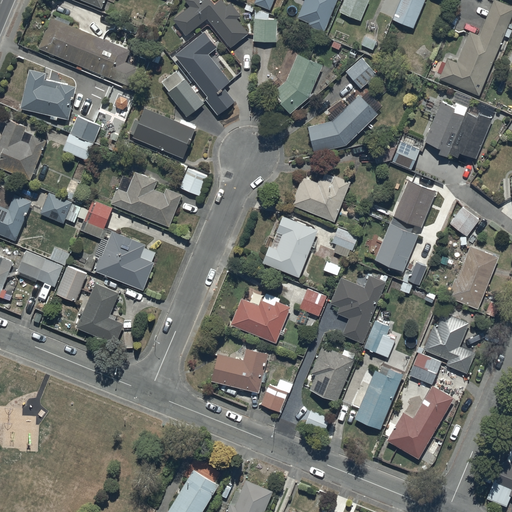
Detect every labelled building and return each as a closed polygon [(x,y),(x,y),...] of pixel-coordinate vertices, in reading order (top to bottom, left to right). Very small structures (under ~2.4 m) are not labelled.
[(185,0),(189,5),(173,19),(187,35),(206,18),(231,47),(249,32),(236,17),(241,14),(231,2),(226,6),(221,0),(218,0),(215,3),(211,0),(185,0)] [(254,0),(254,2),(270,9),(273,0),(254,0)] [(304,0),(298,18),(309,22),(307,25),(324,32),(336,0),(304,0)] [(368,0),(344,0),(340,12),(360,20),(368,0)] [(423,0),(399,0),(391,19),(413,28),(423,0)] [(478,96),(511,11),(511,5),(497,0),(491,0),(478,35),(467,30),(455,61),(446,57),(438,79),(478,96)] [(55,54),(77,63),(76,67),(82,69),(83,66),(131,85),(139,67),(125,61),(130,50),(69,24),(70,21),(62,18),(60,20),(51,16),(38,47),(49,52),(49,54),(54,56),(55,54)] [(277,19),(254,18),(254,40),(277,41),(277,19)] [(217,46),(204,30),(175,54),(207,96),(204,99),(218,115),(236,101),(223,86),(231,80),(209,53),(217,46)] [(364,36),(360,44),(372,49),(375,41),(364,36)] [(322,64),(298,53),(287,79),(273,93),(290,113),(308,95),(322,64)] [(345,71),(362,90),(378,76),(361,57),(345,71)] [(46,72),(29,69),(20,108),(51,114),(50,118),(57,119),(57,116),(69,119),(76,85),(45,79),(46,72)] [(177,69),(162,81),(169,90),(167,92),(186,116),(204,102),(185,78),(184,78),(177,69)] [(377,112),(358,93),(331,120),(307,126),(314,152),(345,144),(377,112)] [(453,106),(440,101),(424,141),(439,147),(436,153),(448,158),(450,153),(457,156),(458,152),(476,158),(492,117),(479,112),(481,108),(468,103),(467,106),(455,102),(453,106)] [(181,119),(180,122),(145,107),(132,136),(184,158),(197,125),(181,119)] [(101,125),(78,115),(62,149),(86,159),(101,125)] [(27,125),(9,118),(0,138),(0,167),(31,180),(47,140),(25,131),(27,125)] [(416,136),(405,131),(392,161),(411,168),(419,149),(411,146),(416,136)] [(187,168),(180,187),(199,195),(207,177),(187,168)] [(135,170),(131,179),(123,176),(119,188),(117,187),(111,202),(170,226),(183,193),(167,187),(165,192),(154,189),(158,179),(135,170)] [(291,203),(334,220),(351,180),(335,174),(334,176),(325,172),(323,177),(320,176),(317,181),(303,175),(291,203)] [(436,190),(406,179),(392,215),(392,216),(390,223),(388,222),(374,259),(402,270),(417,233),(411,231),(413,224),(421,227),(436,190)] [(63,223),(68,211),(76,214),(80,204),(49,191),(40,213),(63,223)] [(32,200),(15,193),(9,208),(0,204),(0,232),(16,239),(32,200)] [(113,206),(93,198),(84,220),(88,222),(84,230),(100,237),(113,206)] [(480,219),(461,206),(449,223),(467,236),(480,219)] [(318,239),(314,238),(318,229),(283,215),(277,230),(278,231),(271,246),(270,245),(263,262),(299,277),(312,245),(315,246),(318,239)] [(336,244),(333,250),(347,256),(350,249),(352,250),(359,234),(338,226),(331,242),(336,244)] [(146,243),(112,230),(109,238),(103,235),(95,256),(99,257),(94,270),(144,289),(155,261),(153,261),(156,252),(144,247),(146,243)] [(497,256),(469,245),(457,277),(455,276),(447,296),(477,308),(497,256)] [(63,265),(26,249),(18,270),(55,285),(63,265)] [(0,293),(13,260),(0,255),(0,293)] [(341,265),(327,260),(324,269),(338,275),(341,265)] [(426,266),(416,262),(411,276),(406,274),(400,290),(409,293),(413,283),(418,285),(426,266)] [(87,273),(68,265),(56,293),(76,301),(87,273)] [(385,281),(369,274),(364,286),(341,277),(330,303),(339,306),(337,313),(348,317),(342,334),(362,342),(370,321),(369,321),(385,281)] [(305,287),(291,281),(288,288),(301,294),(305,287)] [(96,282),(85,308),(82,307),(80,312),(83,314),(77,327),(116,343),(124,322),(115,319),(117,316),(110,313),(119,291),(96,282)] [(327,295),(308,288),(299,308),(319,315),(327,295)] [(290,306),(278,301),(280,297),(266,292),(263,299),(261,299),(259,305),(241,298),(231,324),(276,342),(290,306)] [(309,313),(300,309),(295,323),(303,326),(309,313)] [(467,322),(442,311),(435,327),(434,326),(424,348),(448,358),(446,364),(466,373),(475,353),(457,345),(467,322)] [(390,325),(374,319),(363,347),(388,357),(395,337),(386,334),(390,325)] [(355,358),(323,344),(311,371),(316,374),(310,388),(337,400),(355,358)] [(268,352),(246,347),(243,359),(218,353),(212,381),(259,391),(268,352)] [(440,362),(417,352),(408,374),(431,384),(440,362)] [(402,373),(388,368),(386,373),(373,369),(354,419),(380,429),(402,373)] [(277,387),(269,383),(261,403),(279,411),(288,391),(289,392),(293,383),(280,378),(277,387)] [(453,397),(431,384),(412,417),(403,411),(386,440),(417,458),(453,397)] [(311,410),(306,421),(325,430),(330,418),(311,410)] [(485,497),(505,505),(509,494),(511,495),(511,458),(511,460),(504,457),(496,478),(493,477),(485,497)] [(201,511),(218,484),(194,469),(166,511),(201,511)] [(264,511),(273,490),(246,479),(235,504),(230,502),(225,511),(264,511)]
